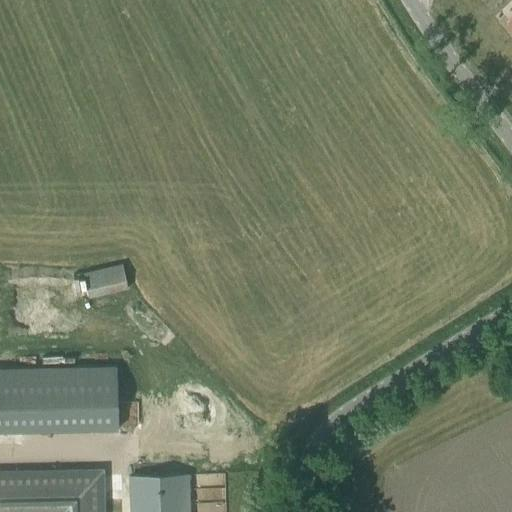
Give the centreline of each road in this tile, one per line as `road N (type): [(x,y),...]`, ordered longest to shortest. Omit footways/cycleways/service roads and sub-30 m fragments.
road 1 (unclassified): [(303,511),(309,452),(332,425),(511,312)]
road 2 (unclassified): [(511,148),(410,0)]
